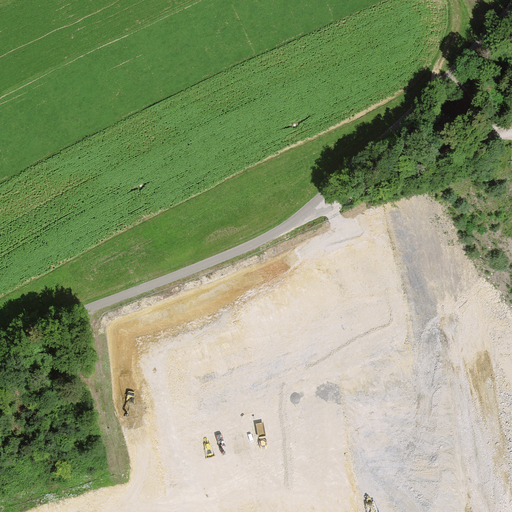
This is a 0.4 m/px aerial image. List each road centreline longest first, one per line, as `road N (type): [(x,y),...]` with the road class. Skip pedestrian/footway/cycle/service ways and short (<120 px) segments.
road 1 (track): [(0,341),(193,271),(299,218)]
road 2 (track): [(299,218),(397,133),(511,12)]
road 3 (track): [(299,218),(430,156),(511,129)]
